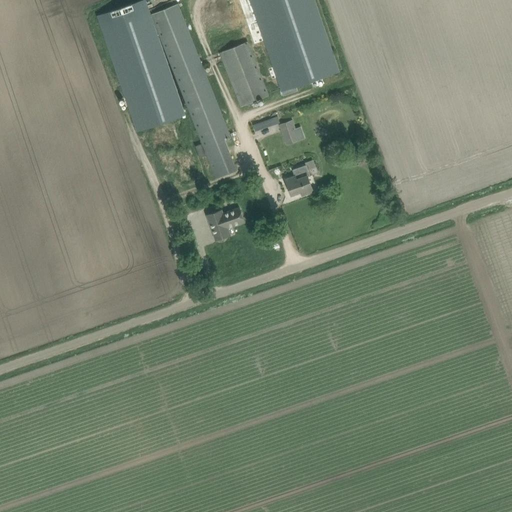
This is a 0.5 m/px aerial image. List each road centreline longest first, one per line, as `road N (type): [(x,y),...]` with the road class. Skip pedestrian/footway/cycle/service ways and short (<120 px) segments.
road 1 (unclassified): [(0,367),(511,191)]
road 2 (track): [(135,140),(195,300)]
